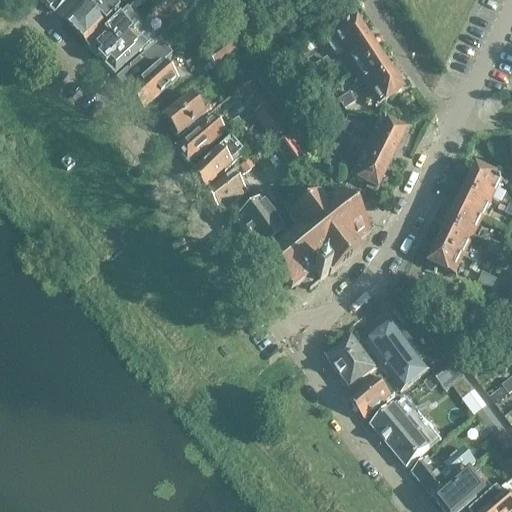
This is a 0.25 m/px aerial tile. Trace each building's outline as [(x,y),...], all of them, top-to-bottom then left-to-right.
[(68,0),(38,0),(53,15),(54,14),(67,1),(68,0)] [(107,22),(118,11),(106,0),(88,0),(87,1),(63,24),(84,46),(108,22),(107,22)] [(133,24),(144,14),(147,17),(167,0),(145,0),(138,7),(136,5),(115,25),(113,23),(86,47),(100,62),(131,34),(126,28),(132,22),(133,24)] [(158,44),(195,12),(184,0),(167,0),(147,17),(137,26),(143,33),(155,47),(158,44)] [(354,21),(348,11),(334,20),(341,30),(354,21)] [(367,38),(364,34),(355,21),(354,21),(341,30),(333,35),(345,53),(367,38)] [(113,77),(141,53),(144,56),(155,47),(143,33),(137,40),(131,34),(100,62),(113,77)] [(378,56),(369,43),(367,38),(345,53),(357,70),(378,56)] [(176,82),(162,65),(170,58),(158,44),(155,47),(144,56),(138,61),(116,80),(128,94),(142,112),(176,82)] [(216,71),(236,56),(227,44),(206,59),(216,71)] [(390,74),(387,69),(378,56),(357,70),(368,88),(390,74)] [(332,69),(328,64),(326,60),(316,67),(322,75),(332,69)] [(402,91),(393,78),(390,74),(368,88),(380,106),(402,91)] [(355,104),(352,99),(349,95),(339,102),(345,110),(355,104)] [(203,120),(187,99),(161,118),(168,128),(169,131),(171,134),(174,136),(177,139),(203,120)] [(284,134),(267,108),(242,124),(258,150),(284,134)] [(212,121),(209,117),(203,121),(207,125),(212,121)] [(212,145),(224,136),(212,121),(207,125),(200,130),(200,129),(175,149),(175,148),(174,149),(187,166),(212,145)] [(351,138),(355,129),(344,123),(340,132),(351,138)] [(394,153),(403,134),(380,123),(376,130),(374,129),(371,134),(374,135),(370,141),(394,153)] [(287,138),(275,146),(293,172),(305,163),(287,138)] [(385,171),(394,153),(370,141),(367,148),(365,147),(362,151),(365,153),(361,161),(362,161),(384,172),(385,171)] [(334,159),(338,150),(333,147),(328,156),(334,159)] [(204,191),(231,167),(217,151),(190,175),(190,174),(190,175),(204,191)] [(74,166),(67,158),(60,164),(67,172),(74,166)] [(376,192),(386,172),(385,171),(384,172),(362,161),(358,168),(356,166),(354,171),(356,172),(352,180),(376,192)] [(492,202),(500,184),(501,183),(478,171),(469,190),(492,202)] [(246,194),(231,175),(205,195),(219,214),(246,194)] [(482,221),(492,202),(469,190),(459,209),(481,220),(481,221),(482,221)] [(355,246),(369,235),(359,220),(359,219),(360,218),(360,216),(360,214),(360,213),(359,212),(359,211),(358,210),(357,209),(356,208),(355,208),(353,207),(352,207),(350,207),(349,207),(338,194),(324,205),(318,198),(286,222),(294,233),(264,256),(290,290),(312,274),(319,283),(328,276),(329,277),(361,253),(355,246)] [(283,236),(269,217),(279,210),(268,196),(234,221),(260,254),(283,236)] [(472,239),(481,221),(481,220),(459,209),(458,208),(449,227),(472,239)] [(462,258),(472,239),(449,227),(439,246),(462,258),(461,258),(462,258)] [(499,258),(504,249),(493,243),(488,252),(499,258)] [(452,277),(461,258),(462,258),(439,246),(438,245),(429,265),(452,277)] [(495,293),(500,284),(483,276),(479,285),(495,293)] [(446,366),(419,330),(407,340),(394,323),(365,347),(357,348),(375,372),(381,368),(402,394),(432,370),(432,372),(434,370),(437,374),(446,366)] [(463,333),(458,327),(452,332),(457,338),(463,333)] [(375,372),(357,348),(351,340),(326,359),(326,360),(350,392),(351,392),(365,380),(375,372)] [(451,364),(449,365),(433,378),(445,393),(461,381),(463,380),(451,364)] [(367,390),(363,384),(366,382),(365,380),(351,392),(356,399),(367,390)] [(511,393),(511,380),(503,388),(506,392),(509,396),(511,393)] [(390,401),(386,396),(376,383),(367,390),(356,399),(350,404),(364,422),(390,401)] [(476,392),(464,400),(475,415),(486,407),(476,392)] [(506,418),(497,405),(509,396),(506,392),(489,405),(502,422),(506,418)] [(441,442),(405,399),(370,427),(370,428),(406,471),(407,471),(441,442)] [(511,430),(511,425),(506,418),(502,422),(510,432),(511,430)] [(448,488),(427,462),(411,475),(432,501),(448,488)] [(441,511),(470,511),(489,497),(470,473),(434,502),(441,511)] [(511,511),(511,509),(499,494),(476,511),(511,511)]
